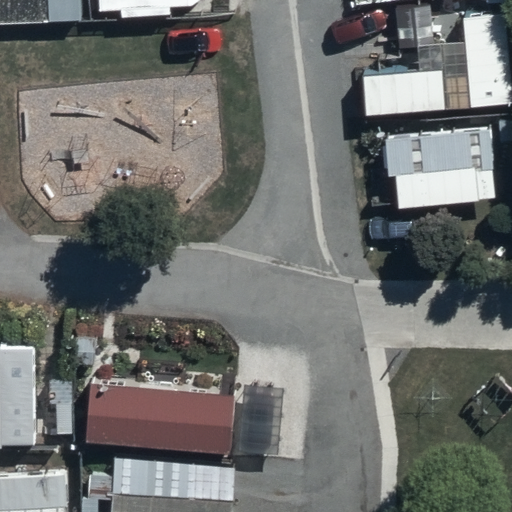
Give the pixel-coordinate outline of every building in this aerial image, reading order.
[(508,0),(465,0),(465,96),(508,96),(508,0)] [(386,60),(385,102),(441,103),(440,111),(457,111),(457,88),(445,88),(446,61),(386,60)] [(408,197),(502,189),(496,123),(402,131),(408,197)] [(0,438),(39,439),(39,330),(0,330),(0,438)] [(99,371),(95,433),(239,442),(242,380),(99,371)] [(115,449),(110,511),(233,511),(235,493),(191,490),(194,454),(115,449)] [(69,511),(69,464),(0,464),(0,511),(69,511)]
